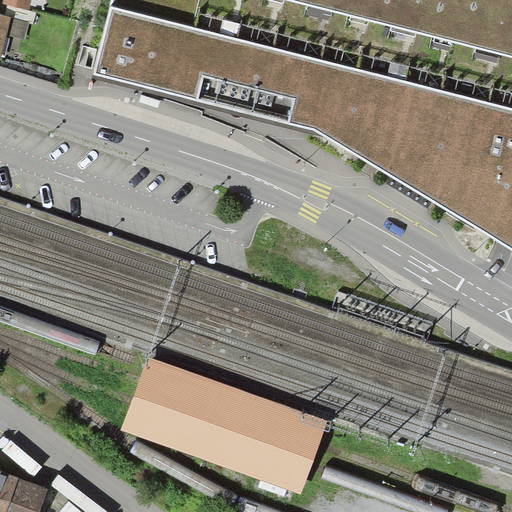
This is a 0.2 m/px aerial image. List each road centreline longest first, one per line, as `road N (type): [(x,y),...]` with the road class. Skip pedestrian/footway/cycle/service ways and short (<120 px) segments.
road 1 (primary): [(0,92),(262,179),(351,219),(511,313)]
road 2 (residential): [(144,511),(0,412)]
